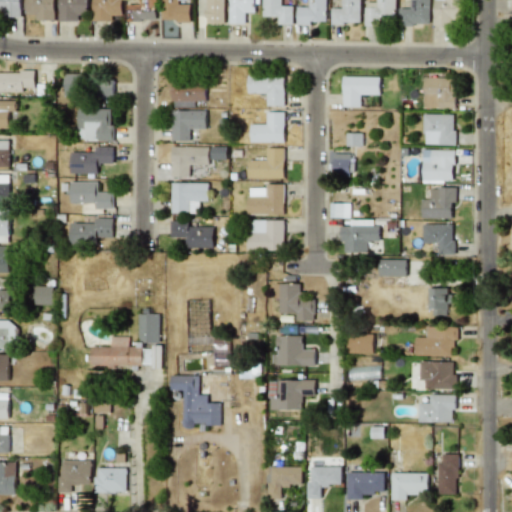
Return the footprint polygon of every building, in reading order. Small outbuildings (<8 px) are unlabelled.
[(21,17),(20,0),(0,0),(0,11),(6,11),(6,17),(21,17)] [(25,0),(25,14),(35,14),(35,20),(54,20),(54,0),(25,0)] [(58,0),(58,21),(78,21),(78,15),(87,15),(87,0),(58,0)] [(92,0),(92,21),(111,21),(112,15),(122,15),(122,0),(92,0)] [(126,20),(155,21),(155,0),(137,0),(137,4),(127,4),(126,20)] [(186,0),(161,0),(162,22),(190,21),(189,2),(186,2),(186,0)] [(224,24),(224,0),(206,0),(206,23),(224,24)] [(229,0),(229,24),(245,24),(245,12),(254,13),(254,4),(259,4),(259,0),(229,0)] [(280,0),(262,0),(262,15),(278,16),(277,24),(292,24),(292,5),(280,5),(280,0)] [(325,0),(308,0),(308,7),(297,7),(296,25),(311,25),(311,21),(325,21),(325,0)] [(359,0),(341,0),(341,8),(331,8),(331,23),(359,24),(359,0)] [(395,0),(376,0),(376,7),(364,7),(364,24),(395,24),(395,0)] [(429,0),(409,0),(410,8),(398,8),(398,24),(429,23),(429,0)] [(433,0),(433,25),(462,25),(462,0),(433,0)] [(34,72),(0,72),(0,91),(23,91),(23,88),(34,88),(34,72)] [(65,74),(64,94),(110,95),(110,75),(65,74)] [(284,105),(283,76),(247,76),(247,93),(266,93),(266,106),(284,105)] [(379,77),(342,76),(342,107),(360,107),(360,95),(379,95),(379,77)] [(454,108),(454,78),(423,77),(423,108),(454,108)] [(205,100),(205,81),(171,83),(171,102),(205,100)] [(15,101),(0,101),(0,128),(9,128),(8,111),(15,111),(15,101)] [(111,141),(112,109),(77,108),(76,140),(111,141)] [(206,111),(171,110),(170,141),(189,141),(190,129),(205,129),(206,111)] [(284,112),(266,112),(266,124),(250,124),(249,142),(283,142),(284,112)] [(453,145),(454,114),(423,114),(422,144),(453,145)] [(361,133),(346,133),(346,146),(361,146),(361,133)] [(8,140),(0,140),(0,167),(9,167),(8,140)] [(113,163),(112,146),(94,147),(94,151),(70,152),(70,173),(97,173),(97,164),(113,163)] [(208,165),(208,147),(171,146),(171,176),(189,176),(189,165),(208,165)] [(283,178),(283,147),(265,148),(265,160),(246,160),(247,179),(283,178)] [(453,150),(422,150),(422,182),(453,182),(453,150)] [(352,175),(353,162),(349,162),(349,153),(328,153),(328,175),(352,175)] [(0,201),(9,201),(8,174),(0,174),(0,201)] [(69,182),(70,203),(94,202),(94,209),(112,208),(112,192),(96,192),(96,181),(69,182)] [(208,183),(171,182),(170,212),(198,213),(198,201),(207,201),(208,183)] [(284,184),(265,183),(265,188),(248,188),(247,214),(283,215),(284,184)] [(451,218),(451,202),(455,202),(455,187),(429,188),(429,199),(421,199),(421,218),(451,218)] [(0,242),(8,242),(9,209),(0,209),(0,242)] [(113,218),(93,218),(93,223),(69,223),(69,243),(96,243),(97,237),(112,237),(113,218)] [(283,220),(247,219),(247,250),(283,251),(283,220)] [(213,227),(188,226),(188,221),(170,221),(169,237),(186,238),(186,248),(212,248),(213,227)] [(453,225),(422,224),(422,242),(437,243),(437,254),(452,255),(453,225)] [(340,226),(341,253),(366,252),(366,241),(379,241),(378,225),(340,226)] [(0,245),(0,272),(8,273),(9,246),(0,245)] [(406,260),(378,260),(378,276),(406,276),(406,260)] [(429,316),(447,315),(446,299),(447,299),(447,287),(428,288),(429,316)] [(0,308),(8,309),(9,290),(0,290),(0,308)] [(158,314),(137,314),(138,342),(159,342),(158,314)] [(0,321),(0,346),(18,346),(18,321),(0,321)] [(414,337),(414,355),(451,356),(451,340),(457,340),(457,327),(426,326),(425,337),(414,337)] [(372,353),(372,335),(347,334),(347,353),(372,353)] [(314,366),(314,349),(301,349),(302,336),(275,335),(275,354),(271,354),(271,365),(314,366)] [(91,365),(161,366),(161,347),(143,347),(143,342),(136,342),(136,347),(128,347),(128,336),(110,336),(110,346),(91,346),(91,365)] [(9,354),(0,354),(0,381),(8,381),(9,354)] [(453,362),(419,361),(419,380),(424,380),(424,389),(456,389),(456,373),(452,373),(453,362)] [(198,376),(170,375),(170,390),(182,390),(181,428),(193,429),(193,424),(219,425),(220,403),(206,402),(207,395),(198,395),(198,376)] [(276,380),(276,398),(269,398),(269,410),(302,409),(301,395),(315,395),(314,379),(276,380)] [(0,418),(9,418),(8,392),(0,392),(0,418)] [(455,395),(430,394),(429,403),(418,403),(418,422),(451,422),(452,410),(455,410),(455,395)] [(0,452),(8,452),(8,426),(0,426),(0,452)] [(383,427),(371,427),(371,438),(383,438),(383,427)] [(437,494),(457,494),(457,454),(441,454),(441,463),(438,463),(437,494)] [(90,460),(60,460),(60,475),(57,475),(57,492),(71,492),(70,485),(90,484),(90,460)] [(0,495),(15,495),(15,462),(0,462),(0,495)] [(301,466),(266,467),(266,497),(281,497),(280,486),(301,485),(301,466)] [(320,498),(320,485),(340,486),(341,467),(308,466),(308,498),(320,498)] [(125,468),(94,468),(95,492),(126,491),(125,468)] [(384,473),(346,472),(346,500),(362,500),(363,493),(383,493),(384,473)] [(427,473),(391,472),(390,499),(406,500),(406,494),(427,494),(427,473)]
